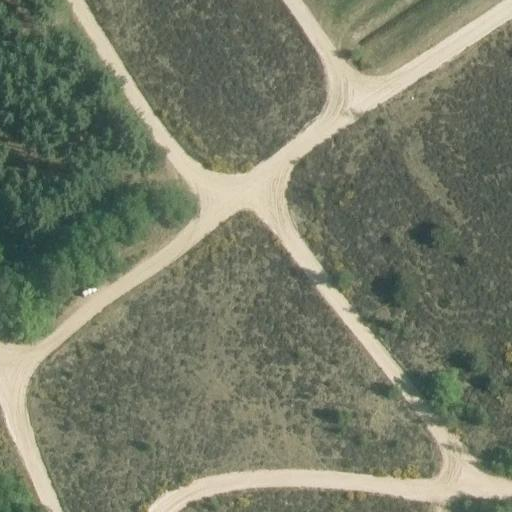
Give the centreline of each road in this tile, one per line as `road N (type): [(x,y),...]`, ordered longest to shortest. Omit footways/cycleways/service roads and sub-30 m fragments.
road 1 (track): [(74,0),(169,150),(222,209),(2,380)]
road 2 (track): [(251,186),(455,452),(460,491)]
road 3 (track): [(160,511),(189,493),(254,481),(511,494)]
road 4 (track): [(222,209),(320,133),(511,7)]
road 5 (track): [(0,377),(53,511)]
road 6 (track): [(362,106),(290,0)]
